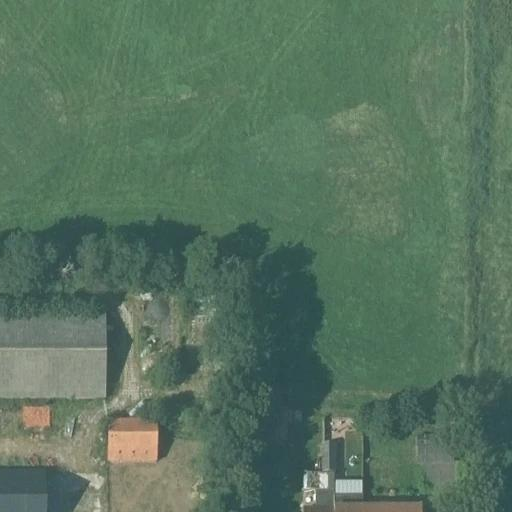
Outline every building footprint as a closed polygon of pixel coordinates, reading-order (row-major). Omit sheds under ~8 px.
[(0,400),(104,401),(104,316),(0,315),(0,400)] [(155,463),(155,423),(106,423),(106,463),(155,463)] [(415,438),(415,462),(451,462),(451,438),(415,438)] [(320,447),(320,475),(335,475),(335,447),(320,447)] [(0,511),(42,511),(43,475),(0,474),(0,511)] [(332,478),(321,478),(302,478),(302,494),(314,494),(313,511),(332,511),(332,497),(332,478)] [(332,497),(332,511),(361,511),(361,497),(332,497)] [(95,511),(95,501),(79,500),(78,511),(95,511)]
